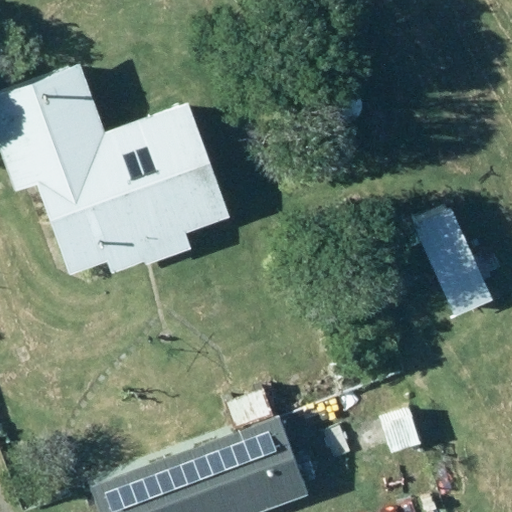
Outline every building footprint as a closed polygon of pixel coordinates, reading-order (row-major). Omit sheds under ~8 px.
[(72,51),(0,77),(0,165),(6,180),(29,172),(63,264),(100,251),(106,268),(188,239),(182,224),(226,208),(183,91),(98,122),(72,51)] [(321,111),(328,116),(336,118),(344,118),(352,115),(358,109),(362,102),(363,94),(362,86),(357,79),(351,73),(344,70),(335,70),(328,72),(322,77),(317,83),(315,90),(314,97),(317,104),(321,111)] [(445,195),(405,212),(447,308),(487,291),(445,195)] [(420,387),(370,394),(378,453),(428,446),(420,387)] [(274,406),(86,472),(100,511),(235,511),(303,488),(274,406)]
